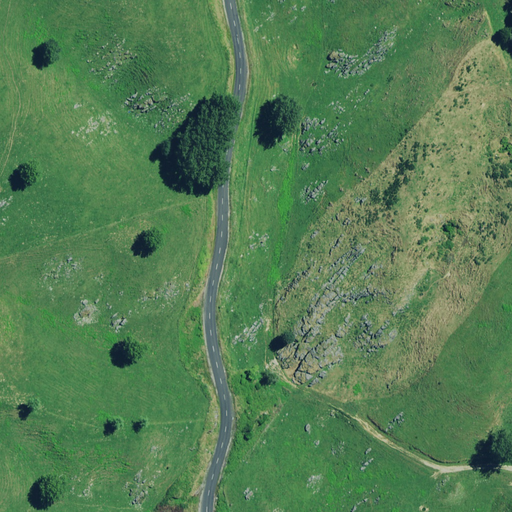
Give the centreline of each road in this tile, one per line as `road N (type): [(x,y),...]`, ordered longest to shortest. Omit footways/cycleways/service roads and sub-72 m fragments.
road 1 (unclassified): [(207,511),(227,411),(209,321),(240,76),(230,0)]
road 2 (track): [(511,467),(427,463),(360,420)]
